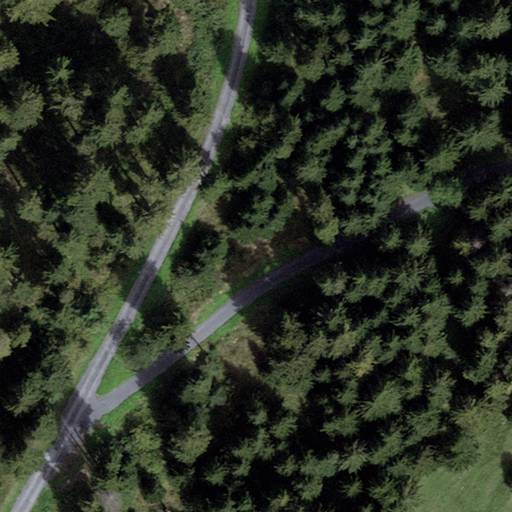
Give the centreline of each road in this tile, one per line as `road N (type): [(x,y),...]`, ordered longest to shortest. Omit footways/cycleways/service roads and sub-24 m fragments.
road 1 (unclassified): [(250,0),(206,162),(21,511)]
road 2 (track): [(67,425),(320,252),(458,182),(511,172)]
